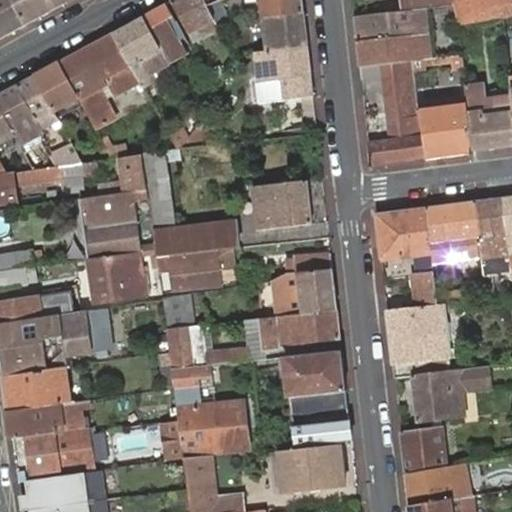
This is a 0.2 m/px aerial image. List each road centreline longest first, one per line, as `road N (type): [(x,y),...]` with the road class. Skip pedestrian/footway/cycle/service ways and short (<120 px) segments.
road 1 (residential): [(383,511),(349,189)]
road 2 (residential): [(331,0),(349,189)]
road 3 (residential): [(349,189),(511,169)]
road 4 (residential): [(133,0),(0,71)]
